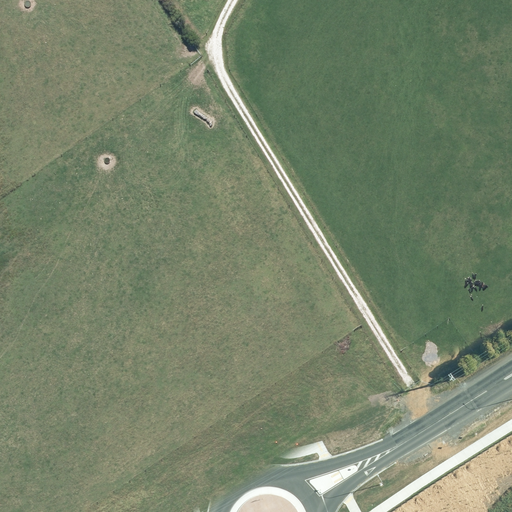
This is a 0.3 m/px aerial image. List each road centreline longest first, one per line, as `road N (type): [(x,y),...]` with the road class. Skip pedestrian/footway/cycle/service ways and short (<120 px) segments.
road 1 (secondary): [(312,495),(511,376)]
road 2 (secondary): [(214,511),(224,492),(252,473),(286,474),(312,495)]
